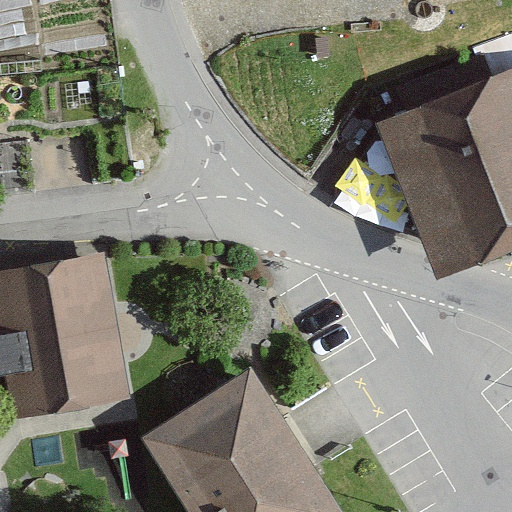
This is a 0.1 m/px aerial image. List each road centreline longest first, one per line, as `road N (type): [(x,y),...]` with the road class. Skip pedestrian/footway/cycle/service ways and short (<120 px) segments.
road 1 (residential): [(511,311),(289,227),(219,179)]
road 2 (residential): [(0,220),(150,208),(219,179)]
road 3 (residential): [(219,179),(213,141),(162,58),(141,0)]
